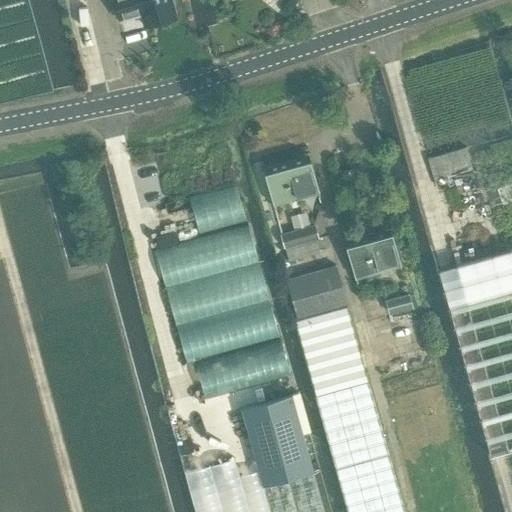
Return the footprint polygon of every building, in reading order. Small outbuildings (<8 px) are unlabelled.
[(136,0),(144,26),(175,17),(170,0),(136,0)] [(264,173),(272,203),(319,190),(310,160),(264,173)] [(511,179),(483,188),(420,206),(438,269),(451,317),(490,456),(511,450),(511,179)] [(285,248),(288,261),(320,252),(316,240),(318,239),(315,227),(282,235),(285,248)] [(346,245),(354,276),(400,263),(391,233),(346,245)] [(285,280),(296,318),(346,304),(336,266),(285,280)] [(412,307),(422,305),(414,276),(405,278),(412,307)] [(386,301),(390,314),(412,308),(408,295),(386,301)] [(296,318),(294,318),(315,393),(348,511),(404,511),(367,379),(346,304),(296,318)] [(240,409),(262,486),(268,511),(323,511),(313,472),(291,395),(240,409)]
